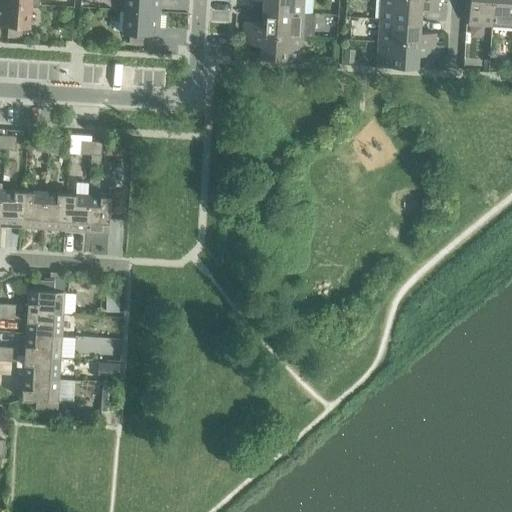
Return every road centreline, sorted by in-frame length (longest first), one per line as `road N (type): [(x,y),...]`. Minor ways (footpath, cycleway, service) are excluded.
road 1 (unknown): [(196,60),(0,42)]
road 2 (residential): [(192,93),(163,102),(0,92)]
road 3 (residential): [(126,268),(0,261)]
